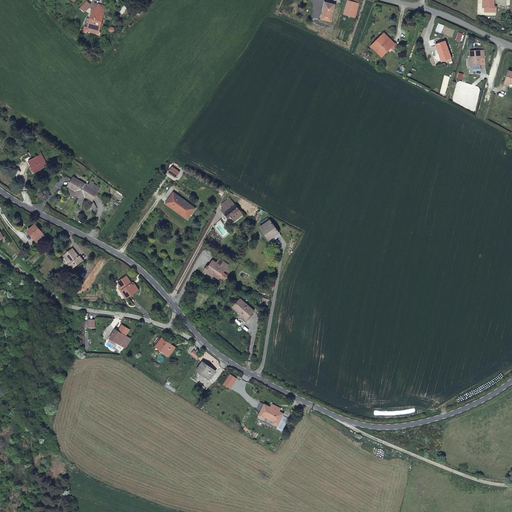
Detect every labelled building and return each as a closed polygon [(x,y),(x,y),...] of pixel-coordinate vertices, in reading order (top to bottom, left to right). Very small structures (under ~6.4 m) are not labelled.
[(495,7),(495,0),(485,0),(486,7),(489,7),(490,12),(497,11),(497,7),(495,7)] [(90,18),(87,26),(97,29),(99,29),(105,5),(93,2),(88,18),(90,18)] [(343,16),(353,19),(357,5),(347,2),(343,16)] [(325,4),(320,20),(329,23),(334,6),(325,4)] [(391,42),(383,35),(380,39),(388,46),(391,42)] [(388,46),(380,39),(371,49),(383,59),(391,50),(395,53),(400,48),(396,45),(395,46),(391,42),(388,46)] [(442,65),(452,61),(445,43),(435,47),(442,65)] [(485,65),(485,57),(485,49),(471,49),(471,56),(472,65),(472,69),(480,69),(480,65),(485,65)] [(43,155),(32,160),(30,157),(26,159),(33,174),(44,168),(48,166),(43,155)] [(93,201),(98,192),(90,186),(75,177),(70,186),(77,191),(75,194),(83,200),(86,196),(93,201)] [(90,186),(98,192),(100,188),(92,183),(90,186)] [(176,194),(168,204),(190,220),(197,209),(176,194)] [(222,208),(229,218),(232,216),(236,220),(245,214),(231,197),(224,202),(226,205),(222,208)] [(260,228),(263,232),(265,231),(271,240),(272,241),(277,237),(278,238),(281,236),(270,220),(260,228)] [(47,239),(36,226),(28,233),(31,237),(33,235),(42,244),(47,239)] [(265,231),(263,232),(269,242),(272,241),(271,240),(265,231)] [(40,246),(42,244),(33,235),(31,237),(40,246)] [(71,266),(74,270),(85,261),(82,257),(81,258),(74,250),(66,256),(73,264),(71,266)] [(225,271),(230,263),(221,258),(219,262),(214,259),(208,270),(221,278),(222,276),(226,279),(229,274),(225,271)] [(126,292),(131,298),(141,291),(138,286),(136,287),(128,278),(121,283),(127,291),(126,292)] [(239,316),(243,321),(252,312),(241,300),(233,307),(240,315),(239,316)] [(127,347),(134,336),(121,327),(113,338),(127,347)] [(166,337),(160,344),(170,352),(175,345),(166,337)] [(200,354),(195,350),(192,353),(198,358),(200,354)] [(214,369),(204,362),(199,369),(209,376),(214,369)] [(262,400),(256,412),(260,414),(267,402),(262,400)] [(260,414),(256,412),(254,411),(249,421),(256,424),(259,418),(278,428),(286,413),(267,402),(260,414)]
